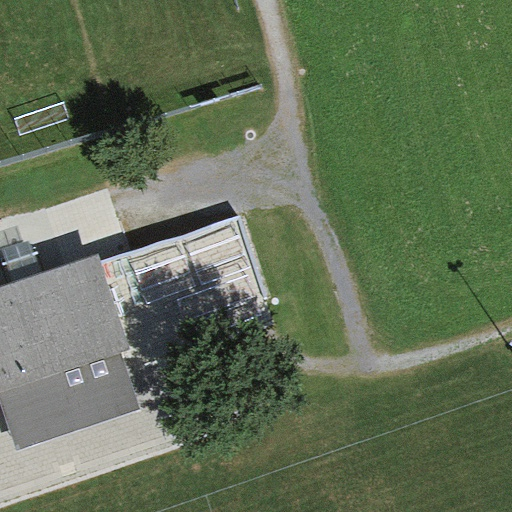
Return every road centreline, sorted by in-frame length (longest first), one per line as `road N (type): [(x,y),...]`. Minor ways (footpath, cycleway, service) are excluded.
road 1 (track): [(305,158),(0,260)]
road 2 (track): [(259,0),(305,158)]
